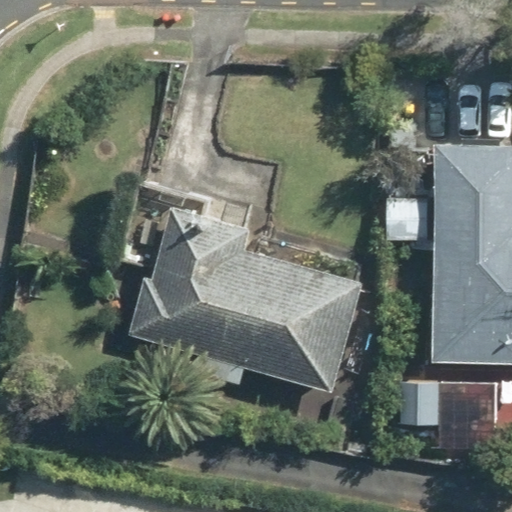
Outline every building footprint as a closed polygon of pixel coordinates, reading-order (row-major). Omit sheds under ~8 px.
[(511,145),(440,143),(432,357),(511,359),(511,145)] [(427,239),(430,196),(386,193),(384,236),(427,239)] [(155,274),(147,271),(124,352),(241,385),(248,359),(334,384),(364,277),(241,243),(249,217),(177,197),(155,274)] [(443,421),(445,380),(396,377),(393,418),(443,421)] [(239,511),(104,482),(97,511),(239,511)]
